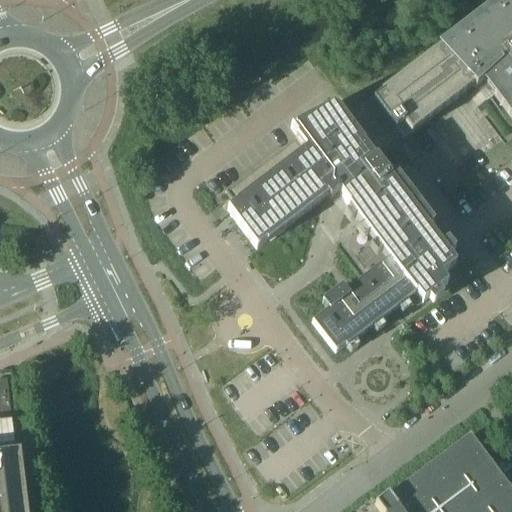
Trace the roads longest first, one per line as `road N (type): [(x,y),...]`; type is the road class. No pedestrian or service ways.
road 1 (tertiary): [(233,511),(115,257)]
road 2 (tertiary): [(93,266),(207,511)]
road 3 (residential): [(326,511),(511,373)]
road 4 (secondary): [(71,79),(192,0)]
road 5 (tertiary): [(115,257),(57,129)]
road 6 (tertiary): [(25,144),(93,266)]
road 7 (secondary): [(186,0),(58,55)]
